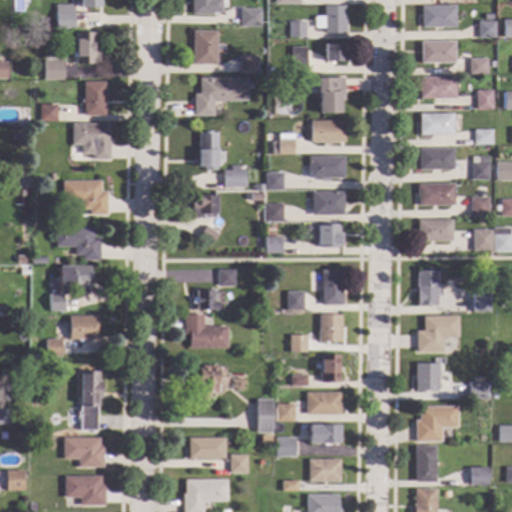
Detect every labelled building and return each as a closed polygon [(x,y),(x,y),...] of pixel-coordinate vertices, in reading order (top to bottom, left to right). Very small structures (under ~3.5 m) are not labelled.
[(99,0),(99,8),(79,8),(79,0),(99,0)] [(220,0),(220,13),(212,13),(212,15),(190,15),(190,0),(220,0)] [(73,29),(55,29),(55,5),(74,5),(73,29)] [(343,33),(323,33),(323,26),(314,26),(314,13),(323,13),(323,7),(343,7),(343,33)] [(454,28),(420,28),(420,7),(453,7),(454,28)] [(258,27),(238,27),(238,9),(259,9),(258,27)] [(511,21),(511,38),(501,39),(501,21),(511,21)] [(493,39),(476,39),(476,22),(493,22),(493,39)] [(303,39),(287,38),(287,23),(303,23),(303,39)] [(214,64),(191,64),(192,32),(215,32),(214,64)] [(94,53),(99,53),(98,64),(75,64),(75,34),(94,34),(94,53)] [(453,63),(419,64),(419,43),(452,43),(453,63)] [(343,61),(323,61),(323,45),(337,45),(344,45),(343,61)] [(304,73),(289,73),(289,47),(304,47),(304,73)] [(56,62),(63,62),(63,81),(43,81),(43,56),(56,56),(56,62)] [(256,74),(239,73),(239,57),(256,58),(256,74)] [(485,75),(467,75),(467,59),(485,59),(485,75)] [(342,101),(338,101),(338,114),(317,114),(316,78),(342,78),(342,101)] [(454,99),(417,100),(417,78),(454,78),(454,99)] [(236,102),(212,102),(211,117),(193,116),(193,95),(198,95),(198,79),(237,80),(236,102)] [(104,116),(82,116),(83,84),(104,84),(104,116)] [(490,110),(474,111),(474,91),(490,91),(490,110)] [(511,93),(511,109),(502,109),(502,93),(511,93)] [(56,122),(39,122),(39,106),(56,106),(56,122)] [(451,135),(417,136),(417,115),(451,114),(451,135)] [(342,143),(309,143),(309,123),(343,123),(342,143)] [(107,125),(107,139),(108,139),(108,160),(91,160),(91,155),(80,154),(80,146),(70,146),(71,124),(107,125)] [(490,145),(472,145),(472,131),(490,130),(490,145)] [(215,167),(197,167),(197,133),(215,133),(215,167)] [(292,155),(276,155),(276,153),(271,153),(271,142),(277,142),(277,135),(292,135),(292,155)] [(451,170),(417,171),(417,150),(451,149),(451,170)] [(342,178),(307,178),(307,158),(309,158),(343,159),(342,178)] [(511,183),(493,183),(493,164),(511,163),(511,183)] [(486,180),(470,181),(470,164),(486,164),(486,180)] [(238,166),(238,171),(244,171),(243,188),(221,187),(222,171),(230,171),(230,166),(238,166)] [(281,190),(264,190),(264,174),(281,174),(281,190)] [(100,193),(106,193),(106,215),(89,215),(89,211),(80,210),(80,209),(73,209),(73,202),(61,202),(61,183),(100,183),(100,193)] [(452,206),(417,206),(416,185),(452,185),(452,206)] [(341,215),(310,215),(310,193),(342,194),(341,215)] [(214,218),(193,218),(193,212),(190,209),(190,204),(197,204),(197,196),(214,195),(214,218)] [(486,217),(469,217),(468,198),(486,198),(486,217)] [(511,217),(499,217),(499,201),(511,201),(511,217)] [(281,222),(263,222),(263,205),(281,205),(281,222)] [(450,242),(416,242),(416,221),(450,221),(450,242)] [(338,233),(340,233),(340,247),(316,247),(316,225),(338,226),(338,233)] [(216,234),(208,247),(196,239),(205,226),(216,234)] [(93,238),(99,238),(98,262),(81,261),(81,256),(73,256),(73,247),(55,247),(55,228),(93,229),(93,238)] [(507,234),(510,234),(510,253),(492,253),(492,229),(507,229),(507,234)] [(489,251),(471,252),(471,232),(489,231),(489,251)] [(280,238),(280,254),(264,254),(264,238),(280,238)] [(45,265),(30,264),(30,257),(45,257),(45,265)] [(89,290),(79,290),(79,286),(65,286),(64,296),(62,296),(62,312),(47,312),(47,295),(58,295),(58,266),(89,266),(89,290)] [(233,287),(217,286),(217,271),(233,271),(233,287)] [(341,306),(319,306),(320,272),(341,272),(341,306)] [(436,305),(415,306),(415,272),(436,272),(436,305)] [(470,313),(487,313),(487,288),(470,288),(470,313)] [(213,303),(217,303),(217,311),(195,311),(196,292),(213,292),(213,303)] [(302,311),(284,311),(285,293),(302,293),(302,311)] [(471,312),(455,312),(455,294),(471,294),(471,312)] [(507,311),(499,311),(499,302),(507,302),(507,311)] [(339,343),(317,342),(318,315),(340,316),(339,343)] [(202,328),(226,328),(225,349),(188,349),(189,335),(183,335),(184,316),(202,316),(202,328)] [(95,334),(93,334),(93,339),(68,339),(68,317),(96,318),(95,334)] [(456,339),(440,339),(440,354),(415,354),(415,332),(421,332),(421,317),(456,317),(456,339)] [(27,318),(26,328),(18,327),(19,318),(27,318)] [(305,353),(289,353),(289,337),(305,337),(305,353)] [(60,357),(44,356),(44,341),(60,341),(60,357)] [(338,383),(319,383),(320,355),(339,356),(338,383)] [(436,392),(414,392),(414,364),(436,364),(436,392)] [(213,397),(197,397),(197,367),(214,367),(213,397)] [(98,382),(100,382),(100,399),(96,399),(95,431),(78,431),(79,374),(98,374),(98,382)] [(305,387),(289,387),(289,377),(305,377),(305,387)] [(244,382),(244,387),(240,392),(235,391),(232,388),(232,382),(236,378),(241,378),(244,382)] [(483,400),(467,400),(467,383),(483,383),(483,400)] [(31,406),(13,405),(13,387),(31,388),(31,406)] [(339,416),(304,415),(304,394),(339,394),(339,416)] [(271,434),(254,433),(254,400),(271,400),(271,434)] [(292,422),(275,422),(275,405),(292,405),(292,422)] [(455,429),(439,429),(439,443),(413,443),(413,421),(417,421),(417,408),(455,407),(455,429)] [(0,408),(0,425),(7,425),(8,409),(0,408)] [(337,444),(307,444),(307,426),(338,427),(337,444)] [(511,443),(496,443),(496,426),(511,426),(511,443)] [(98,447),(102,447),(101,468),(77,468),(77,460),(61,460),(61,439),(98,440),(98,447)] [(294,458),(274,457),(274,439),(294,439),(294,458)] [(222,459),(187,459),(187,440),(222,440),(222,459)] [(434,483),(413,483),(413,447),(433,447),(434,483)] [(244,474),(227,474),(227,456),(244,457),(244,474)] [(338,482),(306,482),(307,461),(338,461),(338,482)] [(486,485),(468,485),(468,467),(486,467),(486,485)] [(511,484),(504,484),(503,469),(511,468),(511,484)] [(22,491),(4,491),(4,471),(22,471),(22,491)] [(99,485),(103,485),(103,506),(78,506),(79,498),(63,498),(63,478),(99,478),(99,485)] [(224,503),(201,503),(200,511),(181,511),(181,495),(183,495),(183,480),(224,481),(224,503)] [(296,492),(280,492),(280,482),(296,482),(296,492)] [(434,511),(411,511),(411,506),(413,506),(413,490),(434,489),(434,511)] [(338,511),(305,511),(305,497),(338,497),(338,511)]
